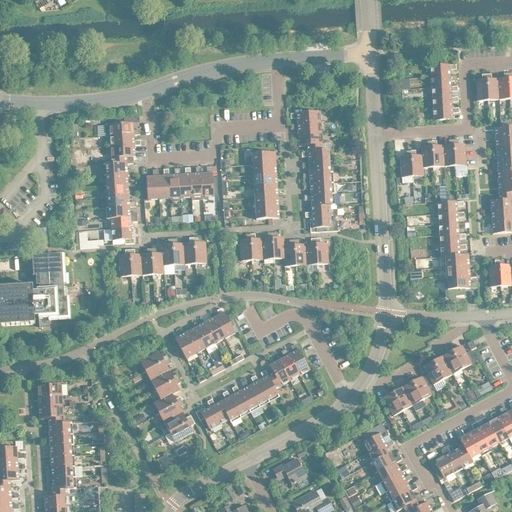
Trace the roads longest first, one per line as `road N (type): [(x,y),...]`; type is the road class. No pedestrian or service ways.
road 1 (residential): [(455,511),(408,443),(511,388)]
road 2 (tertiary): [(380,134),(388,313)]
road 3 (residential): [(351,396),(304,315),(259,325),(250,307)]
road 4 (residential): [(217,155),(216,128),(280,122),(277,59)]
road 5 (residential): [(217,155),(152,159),(148,87)]
road 6 (tertiary): [(148,87),(277,59)]
road 7 (tertiary): [(351,396),(247,457)]
